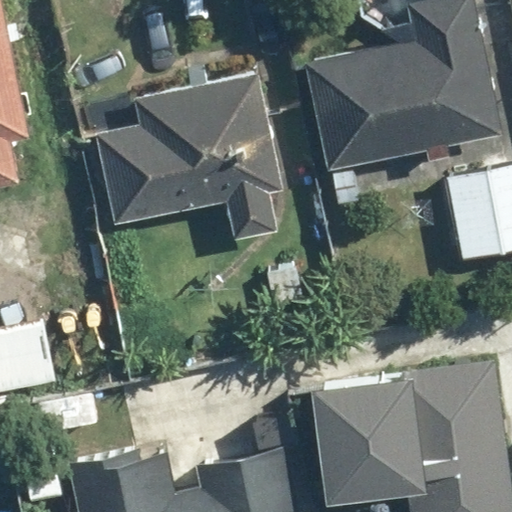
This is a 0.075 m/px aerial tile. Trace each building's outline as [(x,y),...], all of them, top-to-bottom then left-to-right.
[(4,0),(0,0),(0,163),(18,160),(10,121),(29,117),(4,0)] [(52,0),(21,0),(27,27),(58,21),(52,0)] [(480,0),(410,0),(414,18),(305,40),(327,150),(503,116),(480,0)] [(258,52),(135,78),(140,103),(96,112),(115,205),(226,182),(234,221),(279,212),(271,174),(283,171),(258,52)] [(511,147),(448,159),(463,241),(511,231),(511,147)] [(319,214),(284,221),(290,252),(269,256),(278,300),(335,287),(319,214)] [(0,378),(93,361),(77,280),(38,288),(30,248),(0,254),(0,378)] [(511,511),(511,475),(494,339),(409,351),(408,345),(310,358),(325,468),(304,470),(309,511),(511,511)] [(126,388),(59,402),(70,457),(137,443),(126,388)] [(279,511),(273,464),(93,489),(95,511),(279,511)]
